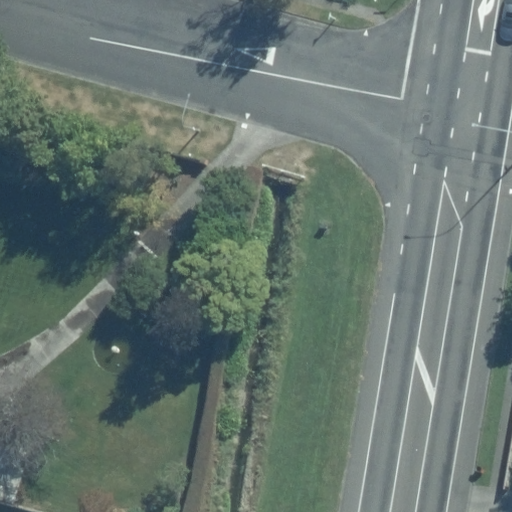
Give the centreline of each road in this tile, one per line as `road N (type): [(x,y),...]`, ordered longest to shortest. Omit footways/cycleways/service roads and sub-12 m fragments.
road 1 (residential): [(0,10),(457,109)]
road 2 (secondary): [(457,109),(450,225),(400,511)]
